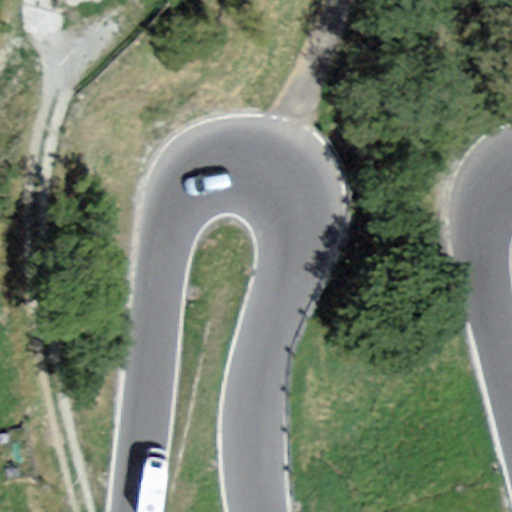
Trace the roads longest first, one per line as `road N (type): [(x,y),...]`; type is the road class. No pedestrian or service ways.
road 1 (tertiary): [(258,511),(255,394),(300,207),(287,176),(234,159),(187,181),(169,219),(135,511)]
road 2 (tertiary): [(511,172),(486,203),(481,253),(511,391)]
road 3 (track): [(271,166),(374,0)]
